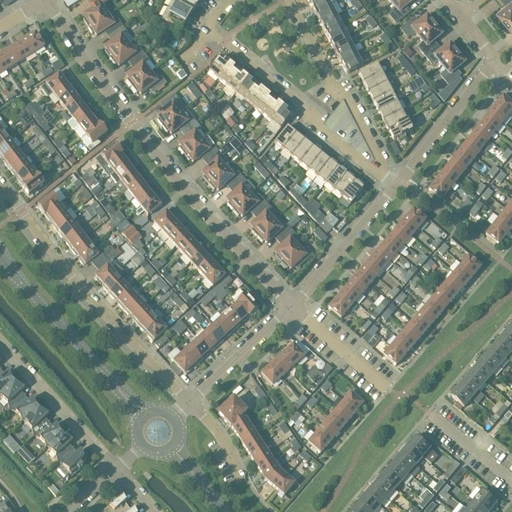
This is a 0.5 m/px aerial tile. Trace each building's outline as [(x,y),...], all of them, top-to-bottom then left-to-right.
[(85,19),(83,21),(88,28),(107,16),(101,6),(106,3),(104,0),(98,0),(91,5),(94,10),(83,17),(85,19)] [(172,0),(168,6),(167,8),(187,20),(188,19),(193,11),(178,0),(172,0)] [(178,0),(193,11),(198,4),(199,4),(200,3),(196,0),(178,0)] [(318,0),(309,5),(315,15),(331,6),(327,0),(318,0)] [(403,9),(413,1),(412,0),(395,0),(391,4),(395,8),(389,16),(395,24),(407,14),(403,9)] [(511,0),(505,0),(508,3),(498,11),(505,20),(511,14),(511,0)] [(357,11),(362,8),(359,3),(354,7),(357,11)] [(331,6),(315,15),(320,25),(336,16),(331,6)] [(167,8),(166,10),(161,20),(182,30),(186,22),(187,22),(187,20),(167,8)] [(107,30),(110,36),(122,27),(126,24),(123,19),(118,22),(113,25),(107,16),(88,28),(92,35),(94,34),(96,37),(107,30)] [(320,25),(325,35),(342,26),(336,16),(320,25)] [(368,25),(369,25),(373,21),(370,17),(365,21),(368,25)] [(412,20),(400,30),(407,38),(415,34),(419,38),(435,25),(430,19),(429,20),(427,17),(416,25),(412,20)] [(372,29),(377,26),(373,21),(369,25),(368,25),(372,29)] [(423,43),(418,49),(425,57),(435,49),(431,44),(441,36),(439,33),(441,32),(435,25),(419,38),(423,43)] [(325,35),(331,45),(347,36),(342,26),(325,35)] [(104,53),(110,60),(128,45),(121,37),(126,33),(122,27),(110,36),(114,41),(104,49),(106,51),(104,53)] [(35,34),(26,40),(35,54),(44,48),(35,34)] [(380,39),(383,43),(388,39),(384,35),(380,39)] [(347,36),(331,45),(336,55),(352,46),(347,36)] [(387,47),(391,44),(388,39),(383,43),(387,47)] [(17,46),(25,60),(35,54),(26,40),(17,46)] [(135,54),(128,45),(110,60),(115,66),(117,65),(119,67),(129,60),(133,65),(144,56),(140,50),(135,54)] [(435,49),(425,57),(431,65),(438,62),(442,66),(458,53),(453,47),(451,48),(449,45),(439,53),(435,49)] [(8,51),(16,65),(25,60),(17,46),(8,51)] [(352,46),(336,55),(341,65),(357,57),(352,46)] [(0,55),(0,59),(7,71),(16,65),(8,51),(0,55)] [(445,71),(441,77),(448,85),(458,77),(454,72),(464,64),(462,61),(463,60),(458,53),(442,66),(445,71)] [(128,79),(126,81),(131,88),(150,74),(143,65),(148,61),(144,56),(133,65),(136,69),(126,77),(128,79)] [(347,75),(363,67),(357,57),(341,65),(347,75)] [(220,58),(208,73),(218,80),(229,66),(220,58)] [(377,64),(358,74),(363,84),(382,74),(377,64)] [(238,73),(229,66),(218,80),(226,87),(238,73)] [(226,87),(223,92),(231,99),(235,94),(247,80),(238,73),(226,87)] [(45,85),(52,94),(65,84),(63,81),(65,80),(60,74),(45,85)] [(156,83),(150,74),(131,88),(137,95),(139,93),(141,95),(151,88),(154,93),(166,84),(161,79),(156,83)] [(363,84),(368,93),(387,84),(382,74),(363,84)] [(256,87),(247,80),(235,94),(244,101),(256,87)] [(195,100),(201,96),(192,83),(186,88),(195,100)] [(52,94),(59,102),(74,91),(69,85),(68,86),(65,84),(52,94)] [(368,93),(373,103),(392,93),(387,84),(368,93)] [(206,86),(201,90),(204,94),(209,91),(206,86)] [(256,87),(244,101),(253,109),(265,94),(256,87)] [(74,91),(59,102),(65,111),(79,101),(76,98),(78,97),(74,91)] [(209,91),(204,94),(208,99),(212,95),(209,91)] [(392,93),(373,103),(378,113),(397,103),(392,93)] [(274,101),(265,94),(253,109),(262,116),(274,101)] [(159,119),(157,121),(162,128),(180,113),(173,105),(178,101),(174,95),(163,104),(167,109),(157,117),(159,119)] [(433,96),(428,99),(432,104),(436,100),(433,96)] [(511,111),(511,104),(502,97),(495,106),(508,116),(511,111)] [(440,104),(436,100),(432,104),(435,108),(440,104)] [(72,119),(67,123),(87,108),(82,102),(81,103),(79,101),(65,111),(72,119)] [(282,109),(274,101),(262,116),(271,123),(282,109)] [(378,113),(383,122),(402,112),(397,103),(378,113)] [(220,105),(215,109),(219,113),(224,109),(220,105)] [(495,106),(489,114),(502,125),(508,116),(495,106)] [(67,123),(74,131),(79,128),(92,118),(90,115),(91,114),(87,108),(67,123)] [(222,118),(227,114),(224,109),(219,113),(222,118)] [(292,116),(282,109),(271,123),(268,128),(277,135),(280,130),(292,116)] [(388,132),(407,122),(402,112),(383,122),(388,132)] [(171,135),(181,128),(185,132),(196,124),(192,118),(187,122),(180,113),(162,128),(167,134),(169,133),(171,135)] [(489,114),(482,123),(495,133),(502,125),(489,114)] [(94,121),(92,118),(79,128),(85,136),(100,125),(95,119),(94,121)] [(405,136),(412,132),(407,122),(388,132),(388,133),(389,133),(393,141),(396,140),(398,142),(406,138),(405,136)] [(234,123),(229,127),(233,131),(238,128),(234,123)] [(488,142),(495,133),(482,123),(475,131),(488,142)] [(180,147),(178,149),(184,156),(202,142),(195,133),(200,129),(196,124),(185,132),(189,137),(179,145),(180,147)] [(98,141),(107,134),(100,125),(85,136),(80,140),(90,152),(100,144),(98,141)] [(236,136),(241,132),(238,128),(233,131),(236,136)] [(287,128),(274,144),(283,151),(296,135),(287,128)] [(469,140),(482,150),(488,142),(475,131),(469,140)] [(0,149),(10,142),(3,133),(0,135),(0,149)] [(283,151),(291,158),(304,141),(296,135),(283,151)] [(482,150),(469,140),(462,148),(475,159),(482,150)] [(249,141),(244,145),(248,149),(252,145),(249,141)] [(304,141),(291,158),(299,165),(313,148),(304,141)] [(4,160),(17,150),(10,142),(0,149),(0,158),(1,158),(4,160)] [(209,150),(202,142),(184,156),(189,162),(191,161),(193,163),(203,156),(207,161),(218,152),(214,147),(209,150)] [(122,154),(115,145),(100,157),(95,160),(102,169),(107,165),(122,154)] [(256,149),(252,145),(248,149),(252,153),(256,149)] [(313,148),(299,165),(308,171),(321,155),(313,148)] [(475,159),(462,148),(455,157),(468,167),(475,159)] [(9,170),(23,159),(17,150),(4,160),(6,163),(4,164),(9,170)] [(62,155),(66,160),(70,156),(67,151),(62,155)] [(202,179),(208,185),(225,169),(218,161),(222,157),(218,152),(207,161),(211,166),(202,175),(204,177),(202,179)] [(107,166),(108,166),(114,174),(127,164),(125,161),(127,160),(122,154),(107,165),(107,166)] [(308,171),(316,178),(329,162),(321,155),(308,171)] [(55,161),(58,166),(63,162),(60,157),(55,161)] [(468,167),(455,157),(449,165),(462,176),(468,167)] [(71,167),(76,163),(73,158),(68,162),(71,167)] [(15,175),(17,177),(30,167),(23,159),(9,170),(13,176),(15,175)] [(316,178),(325,185),(338,168),(329,162),(316,178)] [(127,164),(114,174),(121,182),(135,171),(131,165),(129,166),(127,164)] [(462,176),(449,165),(442,174),(455,184),(462,176)] [(17,181),(22,187),(36,176),(30,167),(17,177),(19,180),(17,181)] [(346,175),(338,168),(325,185),(333,192),(346,175)] [(218,192),(227,183),(231,188),(242,178),(237,173),(233,177),(225,169),(208,185),(214,191),(216,190),(218,192)] [(135,171),(121,182),(127,191),(140,181),(138,178),(140,177),(135,171)] [(455,184),(442,174),(435,182),(448,192),(455,184)] [(37,175),(36,176),(22,187),(29,196),(44,185),(37,175)] [(80,179),(84,184),(89,180),(85,175),(80,179)] [(341,198),(355,182),(346,175),(333,192),(341,198)] [(228,203),(226,205),(232,211),(249,196),(242,187),(246,183),(242,178),(231,188),(236,192),(226,201),(228,203)] [(73,185),(77,190),(82,186),(78,181),(73,185)] [(140,181),(127,191),(134,200),(149,188),(144,182),(142,184),(140,181)] [(355,183),(355,182),(341,198),(350,205),(355,199),(357,201),(363,194),(361,192),(363,189),(355,183)] [(428,191),(441,201),(448,192),(435,182),(428,191)] [(149,188),(134,200),(140,208),(153,198),(151,195),(153,194),(149,188)] [(37,207),(44,216),(59,205),(52,196),(37,207)] [(254,200),(249,196),(232,211),(238,218),(240,216),(242,218),(251,210),(256,214),(266,205),(258,196),(254,200)] [(157,199),(156,201),(153,198),(140,208),(147,217),(162,205),(157,199)] [(483,206),(478,202),(471,211),(476,215),(483,206)] [(48,222),(50,221),(52,223),(65,213),(59,205),(44,216),(48,222)] [(253,229),(251,231),(256,238),(273,222),(266,214),(271,209),(266,205),(256,214),(260,219),(250,227),(253,229)] [(57,233),(72,222),(76,218),(70,210),(65,213),(52,223),(54,226),(53,227),(57,233)] [(413,210),(406,219),(418,230),(425,221),(413,210)] [(499,219),(511,229),(511,228),(511,215),(505,210),(499,219)] [(167,211),(153,224),(161,232),(173,221),(171,218),(172,217),(167,211)] [(291,227),(300,221),(296,217),(288,223),(291,227)] [(120,224),(116,219),(112,223),(116,228),(120,224)] [(399,227),(411,238),(418,230),(406,219),(399,227)] [(492,227),(505,237),(511,229),(499,219),(492,227)] [(324,220),(318,226),(326,234),(332,229),(324,220)] [(173,221),(161,232),(169,240),(182,228),(177,222),(175,223),(173,221)] [(62,239),(63,238),(65,241),(78,231),(72,222),(57,233),(62,239)] [(266,244),(276,236),(280,240),(290,231),(286,226),(281,230),(273,222),(256,238),(262,244),(264,242),(266,244)] [(143,237),(151,230),(146,224),(138,231),(143,237)] [(121,234),(127,240),(136,232),(130,226),(121,234)] [(399,227),(391,235),(404,246),(411,238),(399,227)] [(485,236),(498,246),(505,237),(492,227),(485,236)] [(182,228),(169,240),(176,248),(188,237),(185,234),(187,233),(182,228)] [(327,240),(318,230),(313,234),(322,244),(327,240)] [(66,244),(70,250),(85,239),(78,231),(65,241),(67,243),(66,244)] [(277,256),(275,258),(281,264),(298,248),(290,240),(295,236),(290,231),(280,240),(284,245),(275,253),(277,256)] [(132,247),(141,238),(136,232),(127,240),(132,247)] [(397,254),(404,246),(391,235),(384,243),(397,254)] [(188,237),(176,248),(183,256),(196,243),(192,238),(190,239),(188,237)] [(76,255),(78,257),(91,247),(85,239),(70,250),(75,256),(76,255)] [(441,243),(437,239),(433,243),(438,247),(441,243)] [(183,256),(190,264),(202,253),(200,250),(201,249),(196,243),(183,256)] [(377,251),(390,262),(397,254),(384,243),(377,251)] [(449,249),(444,245),(440,249),(445,253),(449,249)] [(84,268),(98,256),(91,247),(78,257),(81,260),(79,262),(84,268)] [(101,254),(105,259),(114,252),(110,247),(101,254)] [(302,253),(298,248),(281,264),(286,270),(288,268),(290,271),(294,267),(296,269),(300,265),(301,265),(312,256),(306,249),(302,253)] [(146,254),(141,250),(138,253),(142,258),(146,254)] [(377,251),(370,260),(383,270),(390,262),(377,251)] [(109,263),(118,256),(114,252),(105,259),(109,263)] [(134,256),(138,261),(142,258),(138,253),(134,256)] [(190,264),(197,272),(211,259),(206,254),(205,255),(202,253),(190,264)] [(480,268),(468,258),(461,266),(473,277),(480,268)] [(216,264),(211,259),(197,272),(205,280),(217,268),(215,266),(216,264)] [(154,268),(157,272),(166,264),(162,260),(158,264),(154,268)] [(363,268),(376,279),(383,270),(370,260),(363,268)] [(430,261),(426,265),(431,269),(434,265),(430,261)] [(100,283),(103,286),(120,270),(116,266),(111,271),(107,266),(93,279),(99,284),(100,283)] [(473,277),(461,266),(453,274),(466,285),(473,277)] [(221,270),(219,271),(217,268),(205,280),(212,288),(226,275),(221,270)] [(363,268),(356,276),(369,287),(376,279),(363,268)] [(103,290),(109,295),(122,283),(118,278),(123,274),(120,270),(103,286),(105,288),(103,290)] [(466,285),(453,274),(446,282),(459,293),(466,285)] [(349,284),(362,295),(369,287),(356,276),(349,284)] [(228,277),(219,286),(223,290),(232,282),(228,277)] [(459,293),(446,282),(439,291),(452,301),(459,293)] [(115,299),(117,302),(129,290),(122,283),(109,295),(113,300),(115,299)] [(349,284),(342,292),(355,303),(362,295),(349,284)] [(118,306),(123,311),(136,298),(129,290),(117,302),(119,304),(118,306)] [(231,298),(237,304),(249,318),(258,310),(239,290),(231,298)] [(439,291),(432,299),(445,310),(452,301),(439,291)] [(342,292),(335,301),(348,311),(355,303),(342,292)] [(406,298),(402,294),(398,298),(403,302),(406,298)] [(212,301),(208,296),(203,300),(208,304),(212,301)] [(128,316),(129,315),(131,317),(143,305),(136,298),(123,311),(128,316)] [(445,310),(432,299),(425,307),(438,318),(445,310)] [(328,309),(340,320),(348,311),(335,301),(328,309)] [(236,304),(237,304),(229,311),(240,323),(243,321),(244,323),(249,318),(237,304),(236,304)] [(133,321),(138,327),(151,314),(143,305),(131,317),(134,320),(133,321)] [(418,315),(431,326),(438,318),(425,307),(418,315)] [(192,311),(188,314),(192,319),(196,315),(192,311)] [(240,323),(229,311),(221,319),(233,332),(239,327),(238,326),(240,323)] [(144,331),(146,333),(158,322),(151,314),(138,327),(142,332),(144,331)] [(418,315),(411,323),(424,334),(431,326),(418,315)] [(233,332),(221,319),(213,326),(224,338),(227,336),(228,337),(233,332)] [(152,343),(166,330),(158,322),(146,333),(149,336),(147,337),(152,343)] [(424,334),(411,323),(404,331),(417,342),(424,334)] [(176,325),(172,329),(176,334),(180,330),(176,325)] [(224,338),(213,326),(205,333),(218,347),(223,342),(222,340),(224,338)] [(373,327),(370,330),(375,335),(378,331),(373,327)] [(367,334),(372,338),(375,335),(370,330),(367,334)] [(417,342),(404,331),(397,340),(410,350),(417,342)] [(511,335),(508,332),(501,340),(511,349),(511,335)] [(218,347),(205,333),(197,341),(208,353),(211,350),(212,352),(218,347)] [(159,350),(168,341),(164,336),(154,345),(159,350)] [(410,350),(397,340),(390,348),(403,359),(410,350)] [(511,354),(511,349),(501,340),(494,348),(507,360),(511,354)] [(197,341),(189,348),(202,361),(207,357),(206,355),(208,353),(197,341)] [(293,345),(285,353),(296,365),(304,358),(293,345)] [(202,361),(189,348),(181,355),(192,367),(195,365),(196,366),(202,361)] [(383,356),(395,367),(403,359),(390,348),(383,356)] [(487,356),(500,368),(507,360),(494,348),(487,356)] [(191,371),(190,370),(192,367),(181,355),(176,349),(168,357),(173,363),(186,376),(191,371)] [(285,353),(277,360),(288,372),(296,365),(285,353)] [(480,365),(493,376),(500,368),(487,356),(480,365)] [(277,360),(269,368),(280,380),(288,372),(277,360)] [(473,373),(486,384),(493,376),(480,365),(473,373)] [(327,366),(319,375),(324,380),(332,370),(327,366)] [(261,375),(272,387),(280,380),(269,368),(261,375)] [(0,395),(13,384),(11,382),(8,372),(5,375),(0,371),(0,395)] [(473,373),(466,381),(479,392),(486,384),(473,373)] [(253,379),(247,383),(253,392),(254,391),(262,403),(267,400),(253,379)] [(466,381),(459,389),(472,401),(479,392),(466,381)] [(7,405),(9,411),(25,397),(20,393),(24,389),(15,385),(13,384),(0,395),(0,398),(0,399),(2,400),(7,405)] [(465,409),(472,401),(459,389),(452,398),(465,409)] [(363,405),(350,394),(343,403),(355,414),(363,405)] [(29,401),(25,397),(9,411),(10,411),(15,414),(20,419),(21,421),(23,423),(37,410),(35,408),(32,398),(29,401)] [(312,398),(309,402),(314,406),(317,402),(312,398)] [(233,400),(218,414),(230,428),(231,428),(243,416),(246,414),(233,400)] [(355,414),(343,403),(336,411),(348,422),(355,414)] [(508,409),(504,405),(500,410),(504,414),(508,409)] [(31,431),(33,437),(49,423),(45,419),(48,415),(39,412),(37,410),(23,423),(24,425),(27,426),(31,431)] [(496,415),(500,419),(504,414),(500,410),(496,415)] [(336,411),(329,419),(341,430),(348,422),(336,411)] [(296,412),(293,416),(297,420),(301,417),(296,412)] [(243,416),(231,428),(236,435),(250,426),(243,416)] [(329,419),(322,427),(334,438),(341,430),(329,419)] [(501,422),(490,436),(494,440),(506,426),(501,422)] [(53,428),(49,423),(33,437),(34,438),(39,440),(44,445),(45,447),(47,449),(61,436),(59,434),(56,424),(53,428)] [(250,426),(236,435),(241,444),(255,435),(250,426)] [(334,438),(322,427),(315,435),(327,446),(334,438)] [(261,444),(255,435),(241,444),(247,453),(261,444)] [(307,444),(320,455),(327,446),(315,435),(307,444)] [(63,438),(61,436),(47,449),(48,451),(51,452),(55,457),(57,463),(58,463),(73,449),(69,445),(72,442),(63,438)] [(430,450),(416,438),(409,447),(423,458),(427,461),(434,453),(430,450)] [(261,444),(247,453),(253,463),(267,454),(261,444)] [(423,458),(409,447),(402,455),(415,467),(423,458)] [(77,454),(73,449),(58,463),(58,464),(59,463),(62,467),(72,478),(83,468),(81,466),(85,462),(83,460),(80,450),(77,454)] [(273,463),(267,454),(253,463),(259,472),(273,463)] [(415,467),(402,455),(395,463),(408,475),(415,467)] [(34,460),(31,456),(24,462),(28,466),(34,460)] [(443,476),(448,480),(452,476),(460,466),(455,462),(443,476)] [(273,463),(259,472),(266,482),(279,471),(273,463)] [(408,475),(395,463),(388,471),(401,483),(408,475)] [(450,482),(455,486),(467,472),(463,468),(450,482)] [(279,471),(266,482),(275,489),(285,477),(279,471)] [(388,471),(381,480),(394,491),(401,483),(388,471)] [(284,497),(294,484),(285,477),(275,489),(284,497)] [(394,491),(381,480),(374,488),(387,499),(394,491)] [(451,490),(447,486),(443,491),(447,494),(451,490)] [(387,499),(374,488),(367,496),(380,507),(387,499)] [(426,490),(419,498),(423,502),(427,505),(434,497),(426,490)] [(439,496),(443,499),(447,494),(443,491),(439,496)] [(482,492),(474,501),(487,511),(491,511),(497,504),(482,492)] [(360,504),(368,511),(376,511),(380,507),(367,496),(360,504)] [(130,511),(134,509),(133,509),(131,511),(119,498),(102,511),(130,511)] [(487,511),(474,501),(467,510),(469,511),(487,511)]
